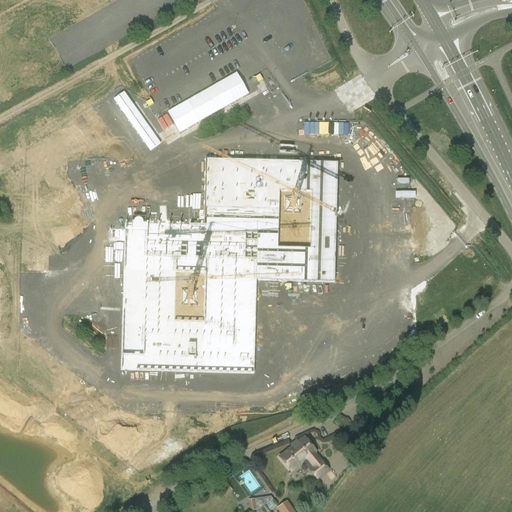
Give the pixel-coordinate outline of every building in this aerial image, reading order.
[(109,230),(108,242),(123,243),(120,371),(254,375),(257,282),(335,284),(338,163),(206,160),(204,225),(124,223),(124,230),(109,230)] [(0,328),(15,330),(16,328),(16,327),(17,327),(17,326),(18,326),(18,325),(19,325),(20,325),(21,325),(39,325),(41,245),(26,244),(26,243),(25,243),(24,243),(16,243),(15,243),(15,244),(15,246),(10,246),(10,245),(10,244),(9,244),(0,243),(0,328)] [(326,311),(325,357),(358,359),(359,312),(326,311)] [(317,477),(326,469),(313,454),(315,452),(303,438),(279,458),(291,472),(307,459),(313,467),(310,470),(317,477)] [(221,492),(224,497),(232,491),(229,487),(221,492)] [(254,500),(255,511),(257,511),(272,501),(270,498),(254,500)] [(291,511),(286,503),(277,510),(278,511),(291,511)]
